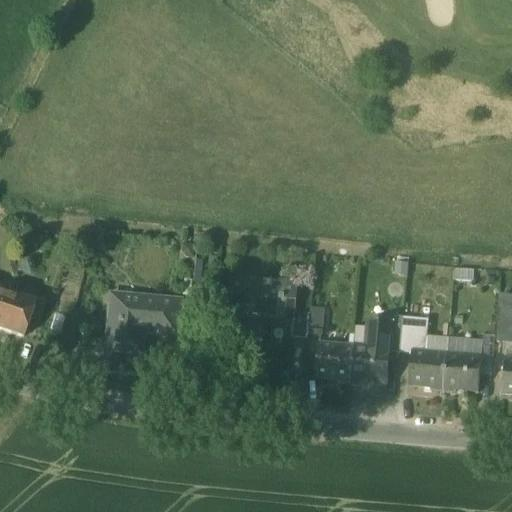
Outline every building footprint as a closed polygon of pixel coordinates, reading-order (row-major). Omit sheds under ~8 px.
[(294,280),(226,274),(222,312),(290,318),(291,318),(292,310),(294,280)] [(35,307),(0,294),(0,333),(23,341),(35,307)] [(175,303),(108,297),(103,351),(137,354),(138,338),(143,333),(144,334),(172,336),(175,303)] [(511,299),(501,298),(498,344),(511,345),(511,299)] [(323,304),(307,303),(306,311),(305,331),(320,332),(323,304)] [(306,311),(292,310),(291,318),(290,318),(288,335),(304,337),(305,331),(306,311)] [(400,316),(386,315),(386,324),(384,346),(386,346),(386,351),(397,352),(399,328),(400,316)] [(412,318),(400,316),(399,328),(411,329),(412,318)] [(386,324),(367,322),(365,345),(351,343),(351,344),(347,382),(359,383),(359,389),(381,391),(382,381),(383,381),(386,351),(386,346),(384,346),(386,324)] [(411,329),(399,328),(397,352),(408,353),(409,350),(411,329)] [(479,357),(477,378),(488,379),(492,339),(481,338),(481,344),(479,357)] [(444,353),(479,357),(481,344),(445,340),(444,353)] [(351,344),(317,341),(313,375),(335,377),(335,380),(347,382),(351,344)] [(444,353),(409,350),(408,353),(405,385),(428,387),(428,390),(440,392),(444,353)] [(479,357),(444,353),(440,392),(454,393),(454,390),(476,392),(477,378),(479,357)] [(511,361),(503,360),(500,395),(511,396),(511,361)]
